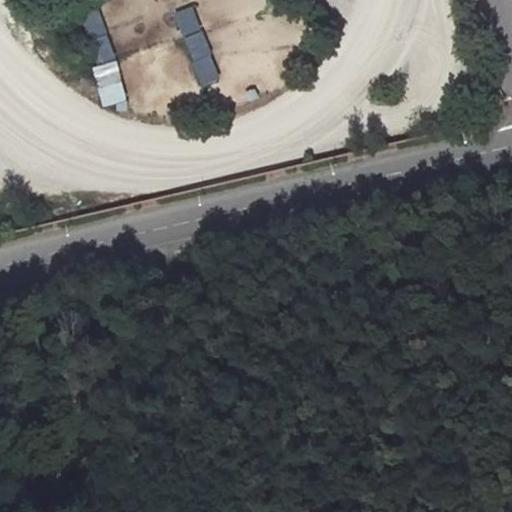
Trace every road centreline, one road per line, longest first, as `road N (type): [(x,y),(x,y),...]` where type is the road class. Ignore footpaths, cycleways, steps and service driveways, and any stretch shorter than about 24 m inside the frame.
road 1 (unclassified): [(0,264),(511,145)]
road 2 (track): [(0,84),(34,125),(124,163),(213,159),(316,114),(373,49),(390,0)]
